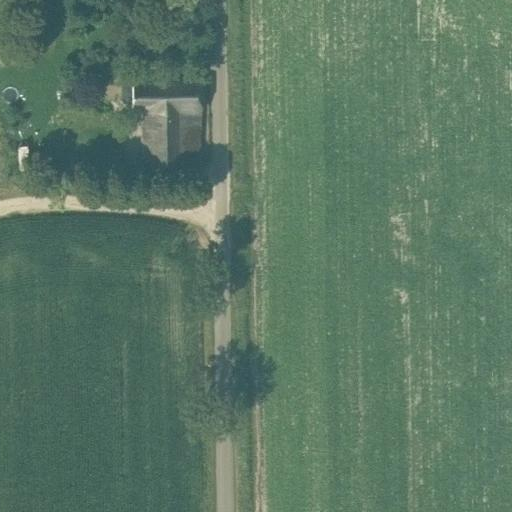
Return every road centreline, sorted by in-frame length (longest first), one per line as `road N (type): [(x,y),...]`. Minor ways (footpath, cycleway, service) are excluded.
road 1 (unclassified): [(227,511),(217,0)]
road 2 (track): [(221,217),(67,202),(0,205)]
